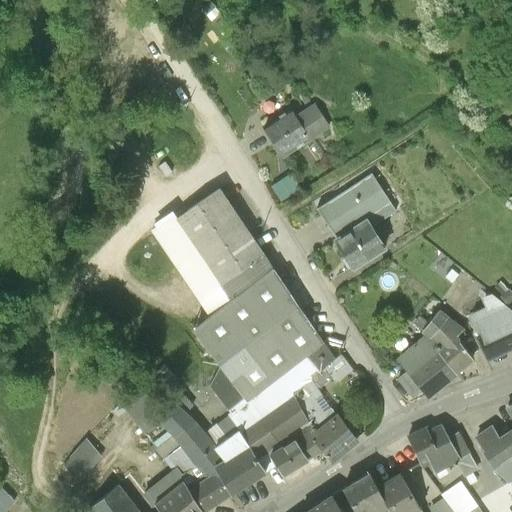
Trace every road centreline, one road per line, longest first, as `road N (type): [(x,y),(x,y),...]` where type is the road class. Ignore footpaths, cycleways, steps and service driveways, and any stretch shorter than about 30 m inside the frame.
road 1 (residential): [(406,422),(153,30)]
road 2 (residential): [(276,511),(406,422)]
